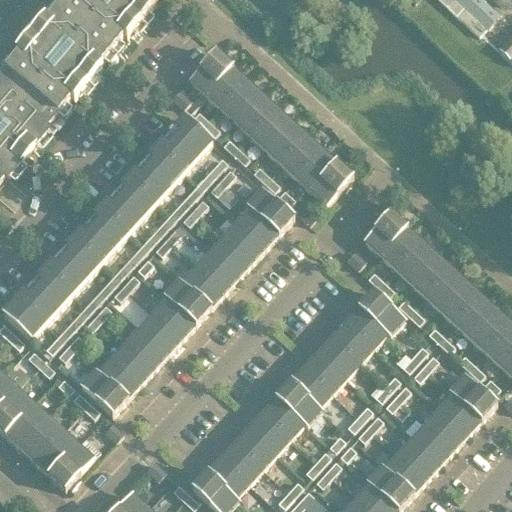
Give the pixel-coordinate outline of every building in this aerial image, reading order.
[(0,189),(5,183),(9,185),(10,184),(22,170),(24,167),(34,155),(36,152),(48,138),(50,136),(47,134),(72,104),(75,107),(81,99),(100,77),(102,74),(99,71),(124,42),(127,45),(134,37),(149,19),(155,12),(152,9),(159,0),(70,0),(47,28),(44,25),(38,33),(23,50),(17,58),(20,60),(0,83),(0,189)] [(449,0),(487,35),(500,22),(477,0),(449,0)] [(510,64),(511,61),(511,41),(500,54),(510,64)] [(216,59),(190,88),(206,103),(232,74),(216,59)] [(232,74),(206,103),(221,116),(247,88),(232,74)] [(247,88),(221,116),(236,130),(262,101),(247,88)] [(191,108),(180,98),(173,106),(184,116),(191,108)] [(262,101),(236,130),(251,144),(277,115),(262,101)] [(277,115),(251,144),(266,158),(292,129),(277,115)] [(199,119),(194,125),(204,134),(210,128),(199,119)] [(185,125),(157,156),(185,182),(213,151),(185,125)] [(220,138),(210,128),(204,134),(214,144),(220,138)] [(292,129),(266,158),(281,172),(307,143),(292,129)] [(307,143),(281,172),(296,185),(322,156),(307,143)] [(229,146),(224,152),(234,162),(240,156),(229,146)] [(157,156),(129,186),(157,212),(185,182),(157,156)] [(250,165),(240,156),(234,162),(245,172),(250,165)] [(322,156),(296,185),(311,199),(337,170),(322,156)] [(222,165),(213,175),(219,180),(228,170),(222,165)] [(337,170),(311,199),(327,214),(353,185),(337,170)] [(259,174),(254,180),(264,190),(270,183),(259,174)] [(213,175),(204,185),(209,190),(219,180),(213,175)] [(230,177),(220,187),(227,193),(236,182),(230,177)] [(280,193),(270,183),(264,190),(275,199),(280,193)] [(204,185),(194,195),(200,200),(209,190),(204,185)] [(129,186),(101,216),(129,242),(157,212),(129,186)] [(225,194),(227,193),(220,187),(211,198),(217,203),(225,194)] [(225,194),(217,203),(231,216),(239,207),(225,194)] [(194,195),(185,205),(191,210),(200,200),(194,195)] [(247,213),(250,216),(251,215),(280,241),(295,225),(263,196),(247,213)] [(295,207),(285,197),(279,203),(290,213),(295,207)] [(185,205),(176,215),(182,220),(191,210),(185,205)] [(202,207),(193,217),(199,223),(209,212),(202,207)] [(307,214),(300,222),(310,232),(317,224),(307,214)] [(176,215),(167,225),(172,231),(182,220),(176,215)] [(251,215),(250,216),(237,230),(266,257),(280,241),(251,215)] [(101,216),(74,246),(102,272),(129,242),(101,216)] [(189,233),(199,223),(193,217),(183,228),(189,233)] [(391,219),(385,226),(364,249),(380,263),(407,234),(391,219)] [(167,225),(157,235),(163,241),(172,231),(167,225)] [(266,257),(237,230),(223,245),(252,272),(266,257)] [(407,234),(380,263),(395,277),(422,248),(407,234)] [(157,235),(148,245),(154,251),(163,241),(157,235)] [(175,237),(165,247),(172,253),(181,242),(175,237)] [(148,245),(139,255),(145,261),(154,251),(148,245)] [(252,272),(223,245),(210,260),(238,286),(252,272)] [(74,246),(50,272),(46,277),(74,302),(102,272),(74,246)] [(165,247),(156,257),(162,263),(172,253),(165,247)] [(422,248),(395,277),(410,291),(437,262),(422,248)] [(139,255),(130,265),(135,271),(145,261),(139,255)] [(365,269),(355,259),(348,267),(358,276),(365,269)] [(238,286),(210,260),(196,275),(225,301),(238,286)] [(437,262),(410,291),(425,305),(452,276),(437,262)] [(130,265),(120,275),(126,281),(135,271),(130,265)] [(148,266),(138,277),(144,283),(154,272),(148,266)] [(120,275),(113,283),(111,285),(117,291),(126,281),(120,275)] [(225,301),(196,275),(183,289),(182,290),(210,316),(211,317),(225,301)] [(452,276),(425,305),(441,319),(467,290),(452,276)] [(46,277),(23,302),(18,307),(47,332),(74,302),(46,277)] [(384,289),(374,279),(368,285),(379,295),(384,289)] [(133,282),(124,292),(130,298),(140,287),(133,282)] [(111,285),(102,295),(108,301),(117,291),(111,285)] [(182,290),(183,289),(180,287),(165,303),(168,306),(168,305),(197,331),(210,316),(182,290)] [(395,298),(384,289),(379,295),(389,305),(395,298)] [(482,304),(467,290),(441,319),(456,332),(482,304)] [(124,292),(114,303),(120,308),(130,298),(124,292)] [(102,295),(93,305),(99,311),(108,301),(102,295)] [(374,300),(360,315),(388,341),(388,342),(391,344),(406,328),(391,315),(392,314),(391,313),(390,314),(375,300),(376,300),(374,299),(373,300),(374,300)] [(482,304),(456,332),(471,346),(497,318),(482,304)] [(93,305),(85,313),(83,315),(89,321),(99,311),(93,305)] [(168,305),(168,306),(154,320),(183,346),(196,332),(196,333),(197,332),(197,331),(168,305)] [(47,332),(18,307),(4,323),(32,348),(47,332)] [(404,307),(398,313),(409,323),(414,316),(404,307)] [(106,312),(96,323),(102,328),(112,318),(106,312)] [(83,315),(74,325),(80,331),(89,321),(83,315)] [(388,341),(360,315),(358,316),(359,316),(346,330),(374,356),(388,342),(388,341)] [(425,326),(414,316),(409,323),(419,332),(425,326)] [(511,330),(497,318),(471,346),(486,360),(511,331),(511,330)] [(183,346),(154,320),(140,335),(169,362),(183,346)] [(96,323),(86,333),(93,339),(102,328),(96,323)] [(74,325),(65,336),(71,341),(80,331),(74,325)] [(374,356),(346,330),(332,345),(361,371),(374,356)] [(15,341),(4,331),(0,335),(0,338),(9,347),(15,341)] [(511,331),(486,360),(501,374),(511,361),(511,331)] [(169,362),(140,335),(127,351),(155,377),(169,362)] [(435,335),(429,341),(439,351),(445,344),(435,335)] [(65,336),(58,343),(55,346),(62,351),(71,341),(65,336)] [(25,350),(15,341),(9,347),(19,356),(25,350)] [(78,342),(69,353),(75,358),(84,348),(78,342)] [(455,354),(445,344),(439,351),(450,360),(455,354)] [(361,371),(332,345),(318,360),(347,386),(361,371)] [(46,356),(52,361),(62,351),(55,346),(46,356)] [(155,377),(127,351),(113,366),(141,392),(155,377)] [(69,353),(59,363),(65,369),(75,358),(69,353)] [(422,353),(413,364),(419,369),(428,359),(422,353)] [(45,368),(34,359),(28,365),(39,374),(45,368)] [(347,386),(318,360),(305,375),(333,401),(347,386)] [(511,361),(501,374),(511,383),(511,361)] [(465,362),(459,369),(469,378),(475,372),(465,362)] [(433,363),(423,373),(429,379),(439,368),(433,363)] [(413,364),(403,374),(409,380),(419,369),(413,364)] [(141,392),(113,366),(99,380),(99,381),(127,407),(128,407),(129,406),(128,405),(141,392)] [(55,378),(45,368),(39,374),(49,384),(55,378)] [(485,382),(475,372),(469,378),(480,388),(485,382)] [(423,373),(414,384),(420,389),(429,379),(423,373)] [(292,388),(291,390),(319,416),(320,415),(333,401),(305,375),(292,389),(292,388)] [(99,381),(99,380),(97,377),(81,394),(96,407),(95,407),(97,409),(97,408),(112,422),(111,422),(113,423),(114,422),(127,407),(99,381)] [(3,383),(0,386),(0,416),(19,397),(3,383)] [(395,383),(385,394),(391,399),(401,389),(395,383)] [(480,396),(465,383),(450,399),(453,402),(454,401),(482,427),(496,412),(496,413),(497,411),(496,410),(496,411),(481,397),(480,395),(480,396)] [(75,396),(64,386),(59,392),(69,402),(75,396)] [(501,395),(490,386),(484,392),(495,402),(501,395)] [(319,416),(291,390),(277,405),(306,431),(305,432),(308,434),(323,418),(320,415),(319,416)] [(405,393),(396,403),(402,409),(411,399),(405,393)] [(385,394),(375,404),(381,410),(391,399),(385,394)] [(19,397),(0,416),(0,437),(5,442),(33,411),(19,397)] [(90,409),(79,400),(74,406),(84,416),(90,409)] [(454,401),(453,402),(440,416),(468,442),(481,429),(483,428),(482,427),(454,401)] [(396,403),(386,414),(392,419),(402,409),(396,403)] [(277,405),(276,406),(263,420),(291,447),(305,432),(306,431),(277,405)] [(100,419),(90,409),(84,416),(94,425),(100,419)] [(33,411),(5,442),(4,442),(6,443),(20,456),(49,424),(33,411)] [(367,413),(357,424),(364,429),(373,419),(367,413)] [(468,442),(440,416),(426,431),(454,457),(468,442)] [(291,447),(263,420),(249,436),(278,462),(291,447)] [(377,423),(368,433),(374,439),(384,429),(377,423)] [(49,424),(20,456),(35,469),(63,438),(49,424)] [(357,424),(348,434),(354,440),(364,429),(357,424)] [(124,441),(113,431),(106,439),(117,449),(124,441)] [(454,457),(426,431),(412,446),(441,472),(454,457)] [(368,433),(358,444),(364,449),(374,439),(368,433)] [(278,462),(249,436),(235,451),(264,477),(278,462)] [(63,438),(35,469),(49,482),(48,482),(49,484),(50,483),(79,452),(63,438)] [(339,443),(330,454),(336,459),(346,449),(339,443)] [(441,472),(412,446),(398,461),(427,488),(441,472)] [(264,477),(235,451),(221,466),(250,492),(264,477)] [(79,452),(50,483),(65,497),(64,497),(66,498),(67,497),(66,497),(69,494),(73,497),(74,495),(79,489),(79,490),(80,489),(77,485),(80,482),(81,481),(94,467),(79,452)] [(350,453),(340,463),(346,469),(356,458),(350,453)] [(325,459),(316,469),(322,475),(331,464),(325,459)] [(427,488),(398,461),(385,476),(413,502),(413,503),(415,501),(414,501),(427,488)] [(250,492),(221,466),(209,479),(207,480),(208,481),(236,507),(237,506),(250,492)] [(336,468),(326,479),(332,484),(342,474),(336,468)] [(306,479),(312,485),(322,475),(316,469),(306,479)] [(155,470),(148,478),(159,487),(166,480),(155,470)] [(385,476),(382,473),(367,489),(370,492),(371,491),(393,511),(404,511),(413,502),(385,476)] [(326,479),(317,489),(323,495),(332,484),(326,479)] [(236,507),(208,481),(194,496),(194,495),(193,496),(194,498),(194,497),(209,511),(236,511),(240,509),(237,506),(236,507)] [(298,489),(288,499),(294,505),(304,494),(298,489)] [(393,511),(371,491),(370,492),(357,507),(362,511),(393,511)] [(189,501),(179,492),(173,498),(184,507),(189,501)] [(308,498),(299,509),(302,511),(306,511),(314,504),(308,498)] [(278,509),(281,511),(287,511),(294,505),(288,499),(278,509)] [(143,511),(132,501),(122,511),(143,511)] [(198,511),(200,511),(189,501),(184,507),(188,511),(198,511)]
